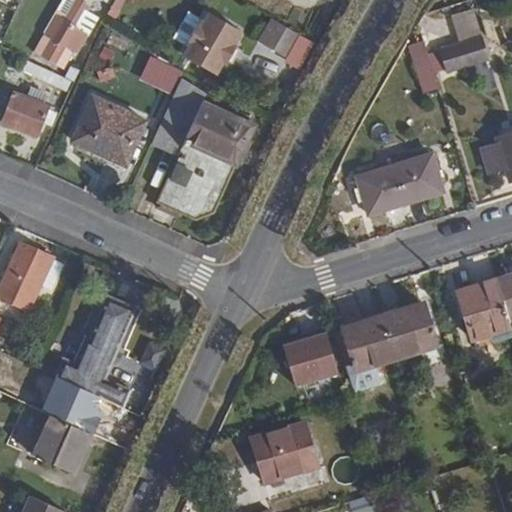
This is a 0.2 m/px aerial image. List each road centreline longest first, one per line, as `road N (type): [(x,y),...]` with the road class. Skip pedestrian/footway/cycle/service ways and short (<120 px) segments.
road 1 (residential): [(392,0),(307,143),(241,292)]
road 2 (residential): [(241,292),(325,277),(511,221)]
road 3 (residential): [(241,292),(0,190)]
road 4 (residential): [(241,292),(140,511)]
